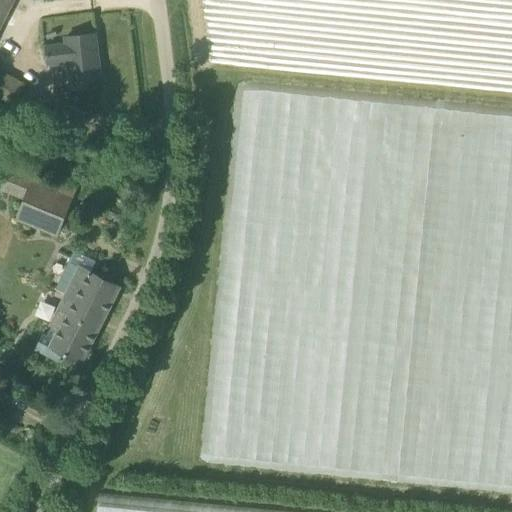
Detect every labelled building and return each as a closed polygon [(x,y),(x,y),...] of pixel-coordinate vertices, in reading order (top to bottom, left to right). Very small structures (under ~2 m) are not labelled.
[(0,0),(0,27),(13,0),(0,0)] [(511,74),(511,0),(225,0),(221,45),(511,74)] [(102,86),(96,33),(64,37),(64,42),(44,44),(47,66),(67,63),(70,89),(102,86)] [(0,96),(21,108),(32,89),(0,71),(0,96)] [(17,219),(57,235),(75,187),(11,162),(0,190),(25,200),(17,219)] [(69,311),(59,330),(52,327),(48,335),(44,333),(36,350),(59,362),(63,353),(81,362),(119,286),(81,267),(61,307),(69,311)]
